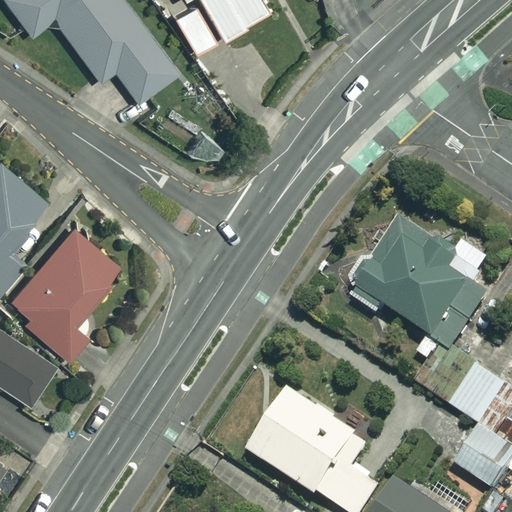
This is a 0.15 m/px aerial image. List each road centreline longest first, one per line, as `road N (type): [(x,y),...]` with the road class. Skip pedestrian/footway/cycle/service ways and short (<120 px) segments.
road 1 (residential): [(70,511),(238,258)]
road 2 (residential): [(0,80),(238,258)]
road 3 (residential): [(238,258),(310,154),(383,74)]
road 4 (residential): [(511,161),(383,74)]
